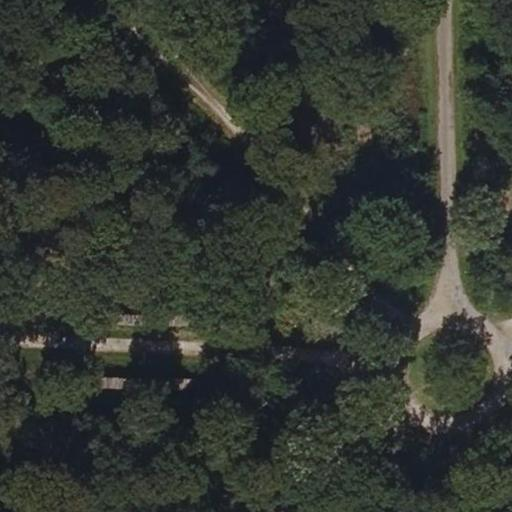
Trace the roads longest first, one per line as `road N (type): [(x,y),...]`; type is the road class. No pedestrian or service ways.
road 1 (track): [(109,0),(430,329)]
road 2 (track): [(0,342),(405,362)]
road 3 (unclassified): [(441,0),(446,325)]
road 4 (unclassified): [(446,325),(419,337),(405,362),(420,405),(461,416),(486,401),(496,379)]
road 5 (track): [(279,511),(418,402)]
